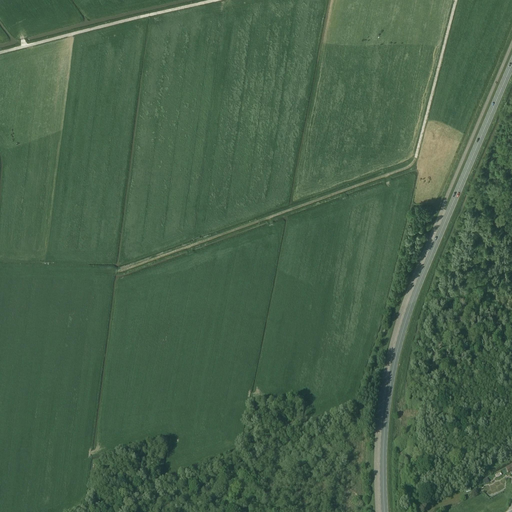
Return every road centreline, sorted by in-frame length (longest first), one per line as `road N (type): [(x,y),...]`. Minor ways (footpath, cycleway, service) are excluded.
road 1 (track): [(455,0),(415,162),(117,271),(88,290)]
road 2 (primary): [(384,511),(387,397),(406,316),(511,60)]
road 3 (track): [(0,53),(217,0)]
